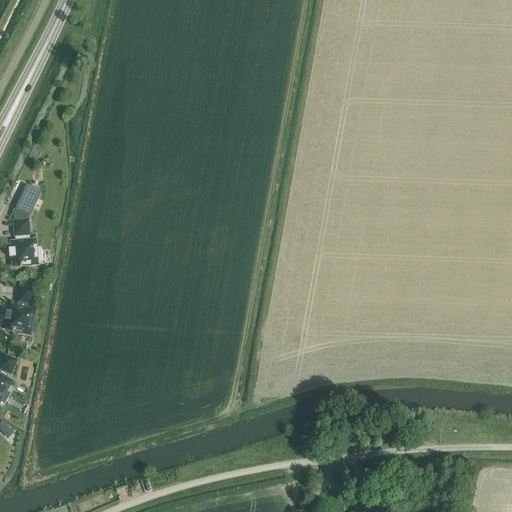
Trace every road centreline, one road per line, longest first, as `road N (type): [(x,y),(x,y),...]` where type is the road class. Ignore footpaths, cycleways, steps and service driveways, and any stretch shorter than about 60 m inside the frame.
road 1 (unclassified): [(114,511),(288,466),(511,448)]
road 2 (secondary): [(0,150),(70,0)]
road 3 (secondary): [(62,0),(0,123)]
